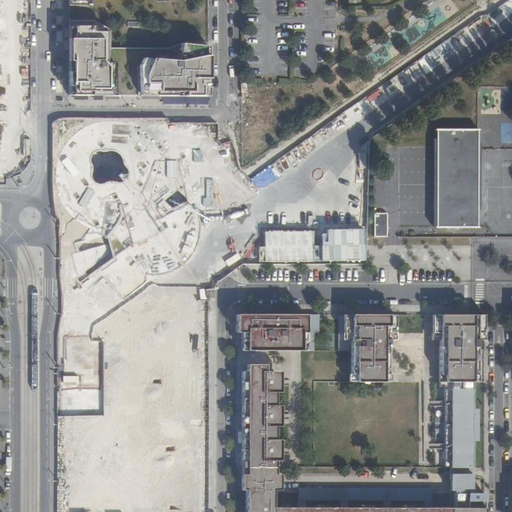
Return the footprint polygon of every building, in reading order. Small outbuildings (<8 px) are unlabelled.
[(92,23),(68,23),(68,95),(208,96),(208,46),(179,46),(167,52),(110,52),(110,33),(92,23)] [(93,230),(103,232),(103,233),(73,242),(84,283),(100,270),(123,299),(153,275),(160,274),(169,272),(176,269),(182,265),(187,260),(194,251),(199,240),(200,229),(200,217),(196,206),(190,196),(182,188),(177,161),(167,162),(163,150),(156,140),(148,132),(139,127),(130,122),(119,120),(109,120),(98,122),(88,125),(79,131),(70,139),(63,149),(58,160),(56,172),(56,184),(59,196),(64,207),(72,217),(82,224),(93,230)] [(477,229),(479,132),(437,132),(437,192),(437,229),(477,229)] [(386,216),(374,216),(374,237),(386,237),(386,216)] [(394,316),(341,315),(342,341),(348,343),(349,385),(387,385),(387,342),(395,343),(394,316)] [(478,316),(447,316),(445,496),(445,508),(449,508),(475,508),(476,495),(478,316)] [(303,319),(232,318),(232,325),(232,355),(303,356),(303,319)] [(78,359),(61,360),(62,447),(95,447),(94,390),(77,390),(77,375),(93,375),(93,354),(78,354),(78,359)] [(259,369),(242,369),(237,496),(242,497),(241,511),(271,511),(272,506),(276,377),(261,377),(259,369)] [(81,464),(96,464),(97,451),(82,450),(81,464)] [(129,511),(129,508),(107,507),(106,511),(89,511),(91,488),(90,488),(91,469),(78,469),(76,511),(129,511)] [(449,511),(483,511),(484,495),(476,495),(475,508),(449,508),(449,511)]
